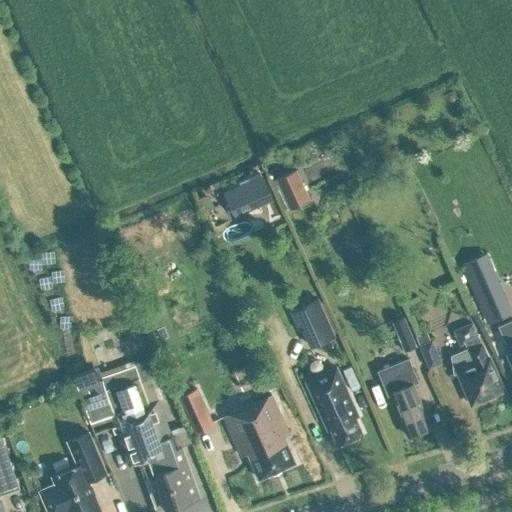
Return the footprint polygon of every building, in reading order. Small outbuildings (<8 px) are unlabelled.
[(289,207),(308,199),(295,169),(276,178),(289,207)] [(254,189),(251,182),(223,194),(233,217),(270,200),(263,185),(254,189)] [(476,295),(498,286),(492,272),(470,281),(476,295)] [(334,334),(317,297),(289,309),(298,330),(302,329),(309,345),(334,334)] [(392,319),(404,349),(417,344),(404,314),(392,319)] [(511,318),(497,325),(509,352),(506,353),(511,365),(511,318)] [(487,357),(481,343),(471,321),(453,329),(459,345),(465,343),(466,347),(450,354),(453,372),(457,371),(471,403),(474,401),(475,403),(486,398),(485,396),(502,389),(488,357),(487,357)] [(428,367),(441,361),(431,338),(429,339),(426,331),(415,336),(419,344),(418,344),(428,367)] [(429,426),(411,382),(417,379),(408,357),(376,370),(391,407),(395,405),(407,435),(429,426)] [(242,390),(266,380),(257,360),(234,370),(242,390)] [(154,372),(139,377),(135,364),(76,384),(89,422),(112,414),(128,463),(140,459),(157,508),(196,493),(180,445),(175,446),(159,397),(162,396),(154,372)] [(361,431),(354,416),(357,414),(335,366),(304,380),(326,428),(329,427),(336,442),(361,431)] [(194,433),(214,424),(198,387),(178,396),(194,433)] [(294,461),(283,436),(288,434),(270,394),(222,416),(241,455),(246,453),(258,477),(294,461)] [(98,511),(101,511),(87,479),(105,471),(88,431),(66,440),(77,465),(51,476),(54,483),(38,489),(47,511),(98,511)] [(0,511),(3,511),(0,503),(0,492),(17,486),(0,436),(0,511)]
